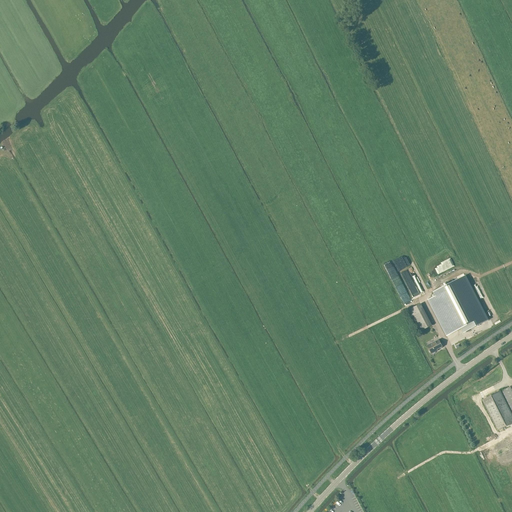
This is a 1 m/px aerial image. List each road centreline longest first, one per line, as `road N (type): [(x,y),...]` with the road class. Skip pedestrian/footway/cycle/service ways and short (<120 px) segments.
road 1 (tertiary): [(309,511),(406,415),(511,335)]
road 2 (track): [(511,262),(473,278),(460,272),(348,336)]
